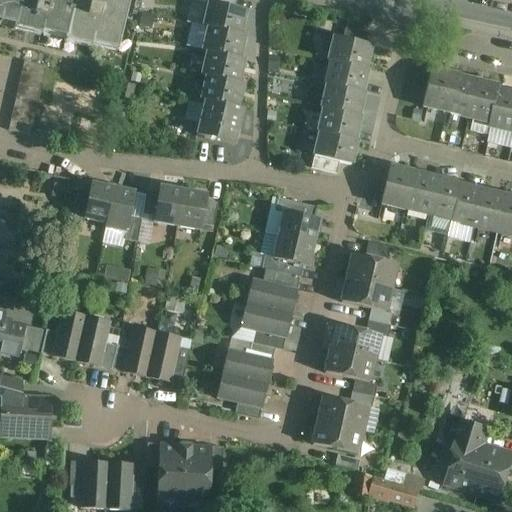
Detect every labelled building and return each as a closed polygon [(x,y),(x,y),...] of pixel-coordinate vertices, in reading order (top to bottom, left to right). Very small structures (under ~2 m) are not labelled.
[(0,0),(0,25),(13,28),(13,31),(15,31),(15,29),(39,34),(38,37),(40,37),(42,30),(46,31),(46,33),(64,37),(63,43),(65,43),(66,41),(89,46),(89,49),(91,49),(92,43),(97,44),(96,45),(115,50),(115,52),(116,53),(128,0),(0,0)] [(233,0),(195,0),(196,1),(203,3),(208,4),(231,9),(233,0)] [(231,9),(208,4),(203,3),(202,9),(207,10),(202,28),(207,29),(239,36),(245,13),(231,9)] [(239,36),(207,29),(202,53),(206,54),(206,53),(239,61),(244,38),(239,36)] [(368,34),(345,29),(342,40),(365,46),(368,34)] [(342,40),(333,39),(328,63),(330,63),(365,71),(370,47),(365,46),(342,40)] [(239,61),(206,53),(206,54),(201,77),(205,78),(206,78),(238,85),(243,62),(239,61)] [(46,68),(24,63),(21,74),(43,79),(46,68)] [(365,71),(330,63),(324,87),(326,87),(361,95),(361,94),(367,71),(365,71)] [(454,77),(430,71),(422,108),(445,114),(454,77)] [(43,79),(21,74),(18,86),(41,91),(43,79)] [(477,82),(454,77),(445,114),(469,119),(477,82)] [(238,85),(206,78),(205,78),(200,102),(205,103),(205,102),(237,109),(242,86),(238,85)] [(501,88),(477,82),(469,119),(492,125),(500,92),(501,88)] [(41,91),(18,86),(16,97),(38,102),(41,91)] [(361,95),(326,87),(321,110),(322,111),(323,110),(357,119),(358,118),(363,95),(361,94),(361,95)] [(511,94),(500,92),(492,125),(491,128),(511,133),(511,94)] [(38,102),(16,97),(13,109),(35,114),(38,102)] [(237,109),(205,102),(205,103),(197,137),(233,146),(242,111),(237,109)] [(35,114),(13,109),(10,120),(33,125),(35,114)] [(357,119),(323,110),(322,111),(317,134),(319,135),(319,134),(354,143),(354,142),(359,119),(358,118),(357,119)] [(492,125),(469,119),(466,130),(489,135),(491,128),(492,125)] [(33,125),(10,120),(8,132),(30,137),(33,125)] [(354,143),(319,134),(319,135),(313,158),(339,164),(350,167),(356,143),(354,142),(354,143)] [(488,142),(471,138),(468,152),(485,156),(488,142)] [(339,164),(313,158),(310,170),(336,176),(339,164)] [(413,174),(389,169),(380,206),(404,211),(413,174)] [(436,180),(413,174),(404,211),(427,217),(436,180)] [(460,186),(436,180),(427,217),(450,222),(451,222),(459,186),(460,186)] [(114,190),(91,186),(90,191),(83,221),(106,226),(114,190)] [(460,186),(459,186),(451,222),(450,222),(450,223),(474,229),(482,192),(460,186)] [(78,189),(70,224),(82,226),(83,221),(90,191),(78,189)] [(183,193),(159,189),(158,194),(154,218),(153,224),(176,228),(177,228),(183,193)] [(134,195),(114,190),(106,226),(105,230),(125,234),(129,218),(134,195)] [(158,194),(146,192),(142,216),(154,218),(158,194)] [(506,197),(482,192),(474,229),(497,235),(506,197)] [(206,197),(183,193),(177,228),(200,232),(201,226),(205,203),(206,197)] [(511,198),(506,197),(497,235),(511,238),(511,198)] [(274,213),(277,200),(273,199),(265,234),(278,237),(283,215),(274,213)] [(274,213),(283,215),(283,214),(313,221),(316,209),(277,200),(274,213)] [(217,205),(205,203),(201,226),(213,228),(217,205)] [(313,221),(283,214),(283,215),(278,237),(313,245),(318,222),(313,221)] [(142,221),(129,218),(125,234),(124,241),(137,244),(142,221)] [(313,245),(278,237),(278,238),(264,235),(259,256),(264,257),(273,259),(272,261),(302,268),(307,269),(313,245)] [(390,249),(367,244),(365,255),(387,260),(390,249)] [(302,268),(272,261),(273,259),(264,257),(261,270),(300,279),(302,268)] [(395,267),(352,257),(346,280),(390,291),(395,267)] [(299,280),(275,274),(272,287),(296,293),(299,280)] [(390,291),(346,280),(341,304),(370,311),(384,314),(390,291)] [(272,287),(252,282),(246,306),(291,316),(296,293),(272,287)] [(291,316),(246,306),(241,329),(256,333),(285,340),(285,339),(291,316)] [(384,314),(370,311),(367,323),(390,328),(393,316),(384,314)] [(5,315),(0,313),(0,354),(19,358),(20,350),(25,327),(4,323),(5,315)] [(85,319),(62,314),(57,334),(52,358),(75,363),(85,319)] [(109,324),(85,319),(75,363),(99,369),(99,368),(104,345),(109,324)] [(390,328),(367,323),(365,334),(379,337),(387,339),(390,328)] [(40,331),(25,327),(20,350),(35,353),(40,331)] [(365,334),(335,328),(330,351),(373,361),(379,337),(365,334)] [(156,335),(132,330),(128,350),(122,374),(146,379),(156,335)] [(45,332),(40,331),(35,353),(40,355),(45,332)] [(57,334),(45,332),(40,355),(52,358),(57,334)] [(285,340),(256,333),(252,345),(274,350),(282,352),(285,340)] [(179,340),(156,335),(146,379),(169,385),(169,384),(177,349),(179,340)] [(116,348),(104,345),(99,368),(110,371),(116,348)] [(252,345),(250,345),(248,357),(271,363),(274,350),(252,345)] [(116,348),(110,371),(122,374),(128,350),(116,348)] [(189,352),(177,349),(169,384),(181,387),(189,352)] [(373,361),(330,351),(324,375),(354,382),(368,385),(373,361)] [(248,357),(227,353),(222,376),(266,386),(271,363),(248,357)] [(23,383),(1,377),(0,376),(0,399),(2,400),(3,399),(22,400),(23,383)] [(266,386),(222,376),(216,399),(237,404),(260,410),(261,410),(266,386)] [(368,385),(354,382),(351,393),(374,398),(376,387),(368,385)] [(374,399),(351,394),(349,405),(366,409),(371,410),(374,399)] [(22,400),(3,399),(2,400),(2,422),(14,422),(13,438),(47,439),(49,401),(22,400)] [(349,405),(323,399),(317,423),(361,433),(366,409),(349,405)] [(260,410),(237,404),(234,416),(257,421),(260,410)] [(361,433),(317,423),(312,446),(355,456),(361,433)] [(488,432),(463,424),(458,440),(483,448),(488,432)] [(511,456),(483,448),(458,440),(444,485),(500,502),(511,463),(511,456)] [(159,446),(147,445),(146,462),(146,468),(158,469),(159,446)] [(191,447),(179,447),(159,446),(158,469),(156,510),(157,510),(201,511),(207,511),(210,472),(211,448),(209,448),(209,449),(191,448),(191,447)] [(223,449),(211,448),(210,472),(222,472),(223,449)] [(359,462),(337,456),(334,468),(357,473),(359,462)] [(108,465),(84,464),(81,510),(105,511),(108,465)] [(132,467),(108,465),(105,511),(126,511),(129,511),(131,491),(132,467)] [(144,468),(132,467),(131,491),(143,492),(144,468)] [(372,479),(356,474),(353,495),(369,497),(372,479)] [(411,479),(394,474),(392,483),(409,488),(411,479)] [(392,484),(372,479),(369,497),(388,502),(388,500),(387,500),(392,484)] [(416,492),(392,484),(387,500),(388,500),(412,507),(416,492)]
